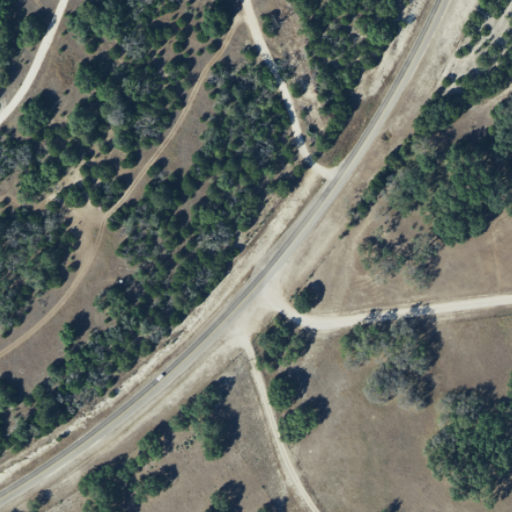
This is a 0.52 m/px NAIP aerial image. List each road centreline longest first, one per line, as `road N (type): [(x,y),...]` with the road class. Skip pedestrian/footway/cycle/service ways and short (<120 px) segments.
road 1 (tertiary): [(0,501),(82,452),(235,322),(357,174),(451,0)]
road 2 (residential): [(265,288),(304,319),(329,325),(511,299)]
